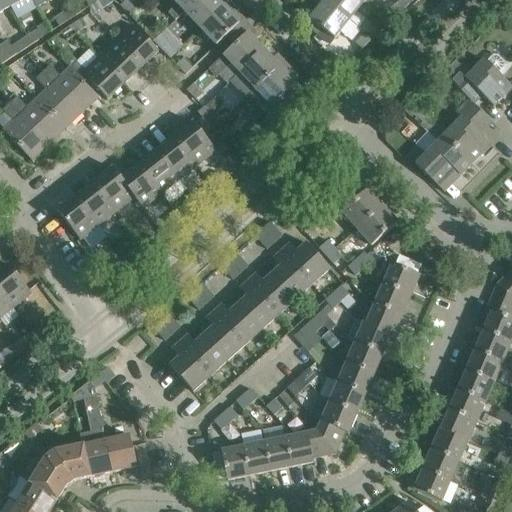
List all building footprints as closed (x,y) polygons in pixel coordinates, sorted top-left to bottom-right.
[(0,0),(0,12),(10,7),(5,0),(0,0)] [(102,8),(113,1),(112,0),(98,0),(98,1),(102,8)] [(129,15),(135,9),(125,0),(120,6),(129,15)] [(175,21),(184,12),(196,0),(172,0),(176,4),(167,13),(175,21)] [(196,0),(184,12),(200,28),(229,0),(196,0)] [(229,0),(200,28),(216,46),(224,38),(243,20),(236,12),(239,10),(230,0),(229,0)] [(372,11),(371,10),(363,3),(358,0),(325,0),(324,1),(348,21),(356,11),(366,19),(372,11)] [(358,0),(363,3),(371,10),(379,0),(358,0)] [(348,21),(324,1),(309,20),(312,22),(308,27),(317,34),(321,29),(334,39),(348,21)] [(69,19),(80,12),(76,5),(65,12),(69,19)] [(387,25),(397,15),(391,9),(381,18),(387,25)] [(69,19),(65,12),(54,19),(59,26),(69,19)] [(387,25),(381,18),(372,27),(378,33),(387,25)] [(70,26),(76,33),(86,27),(80,19),(70,26)] [(251,28),(243,20),(224,38),(233,46),(251,28)] [(132,25),(116,41),(141,68),(158,52),(144,37),(132,25)] [(144,31),(153,41),(160,35),(151,25),(144,31)] [(70,26),(60,32),(66,40),(76,33),(70,26)] [(259,36),(251,28),(233,46),(208,69),(215,77),(230,63),(239,73),(263,50),(254,41),(259,36)] [(169,58),(182,46),(166,29),(160,35),(153,41),(169,58)] [(31,44),(42,37),(38,30),(27,37),(31,44)] [(365,34),(355,43),(361,49),(371,40),(365,34)] [(31,44),(27,37),(11,47),(7,41),(0,45),(0,64),(6,61),(31,44)] [(99,57),(124,84),(141,68),(116,41),(99,57)] [(239,73),(230,81),(246,98),(255,90),(284,62),(277,55),(272,59),(263,50),(239,73)] [(124,84),(99,57),(82,74),(107,100),(124,84)] [(185,75),(192,69),(183,59),(176,65),(185,75)] [(448,79),(469,100),(473,104),(482,96),(493,107),(505,95),(503,93),(511,85),(484,59),(471,73),(462,65),(448,79)] [(254,122),(266,135),(301,101),(290,89),(295,84),(286,74),(291,69),(284,62),(255,90),(246,98),(249,95),(265,112),(254,122)] [(42,72),(81,113),(98,97),(85,82),(70,67),(60,77),(49,65),(42,72)] [(36,99),(65,129),(81,113),(42,72),(35,79),(46,90),(36,99)] [(192,84),(186,90),(195,100),(202,94),(192,84)] [(27,108),(16,97),(9,103),(48,145),(65,129),(36,99),(27,108)] [(473,128),(485,116),(473,104),(469,100),(457,113),(461,117),(448,131),(440,122),(434,128),(471,164),(483,152),(481,150),(488,143),(473,128)] [(31,161),(48,145),(9,103),(2,110),(13,122),(3,131),(31,161)] [(197,112),(211,130),(218,124),(204,107),(197,112)] [(174,137),(197,166),(215,151),(193,122),(174,137)] [(211,130),(219,140),(226,134),(218,124),(211,130)] [(409,159),(426,175),(442,191),(458,174),(460,176),(471,164),(434,128),(429,134),(437,142),(425,155),(419,149),(409,159)] [(156,151),(179,180),(197,166),(174,137),(156,151)] [(179,180),(156,151),(139,165),(161,194),(179,180)] [(161,194),(139,165),(121,179),(143,208),(161,194)] [(112,168),(94,182),(117,211),(134,198),(142,209),(143,208),(121,179),(112,168)] [(222,177),(213,186),(204,195),(210,201),(228,184),(222,177)] [(117,211),(94,182),(76,196),(99,225),(117,211)] [(367,189),(357,199),(341,212),(356,229),(382,206),(367,189)] [(99,225),(76,196),(57,211),(80,240),(99,225)] [(173,228),(191,210),(185,204),(167,221),(173,228)] [(397,223),(382,206),(356,229),(371,246),(397,223)] [(282,235),(270,222),(254,236),(266,249),(282,235)] [(151,236),(143,244),(133,253),(139,260),(157,242),(151,236)] [(326,256),(334,249),(327,241),(318,249),(326,256)] [(285,247),(282,250),(312,285),(329,269),(319,258),(306,243),(296,251),(290,244),(286,248),(285,247)] [(341,257),(334,249),(326,256),(333,264),(341,257)] [(295,300),(312,285),(282,250),(277,254),(278,255),(274,259),(280,266),(271,274),(295,300)] [(248,266),(236,253),(220,267),(232,280),(248,266)] [(363,269),(371,261),(363,253),(355,260),(363,269)] [(355,260),(347,267),(355,276),(363,269),(355,260)] [(382,285),(411,295),(419,276),(392,264),(382,285)] [(8,265),(0,271),(0,292),(12,308),(31,293),(8,265)] [(109,284),(119,277),(114,270),(104,278),(109,284)] [(263,282),(256,274),(252,278),(252,277),(247,281),(278,315),(295,300),(271,274),(263,282)] [(261,331),(278,315),(247,281),(243,285),(244,285),(240,289),(246,296),(237,304),(261,331)] [(202,283),(195,289),(186,297),(198,311),(214,297),(202,283)] [(373,305),(402,315),(411,295),(382,285),(373,305)] [(483,331),(510,343),(511,338),(511,319),(510,318),(511,312),(511,295),(497,285),(486,309),(491,311),(483,331)] [(341,286),(333,293),(340,302),(349,295),(341,286)] [(0,317),(12,308),(0,292),(0,317)] [(340,302),(333,293),(325,301),(332,309),(340,302)] [(244,346),(261,331),(237,304),(228,312),(222,305),(218,309),(217,308),(213,311),(244,346)] [(362,324),(394,335),(402,315),(373,305),(366,323),(363,322),(362,324)] [(212,327),(204,335),(227,361),(244,346),(213,311),(209,315),(210,316),(206,320),(212,327)] [(180,327),(168,314),(152,328),(164,341),(180,327)] [(316,317),(307,324),(315,333),(323,325),(316,317)] [(36,339),(46,331),(40,324),(30,332),(36,339)] [(315,333),(307,324),(299,331),(307,340),(315,333)] [(394,335),(362,324),(354,344),(382,354),(390,335),(393,336),(394,335)] [(510,343),(483,331),(474,351),(502,363),(510,343)] [(36,339),(30,332),(20,339),(26,346),(36,339)] [(184,338),(180,342),(210,376),(227,361),(204,335),(195,343),(188,335),(184,339),(184,338)] [(193,392),(208,379),(210,376),(180,342),(175,346),(176,347),(172,350),(178,357),(169,366),(193,392)] [(382,354),(354,344),(345,364),(374,374),(382,354)] [(0,365),(9,358),(4,351),(0,353),(0,365)] [(502,363),(474,351),(466,371),(493,383),(502,363)] [(374,374),(345,364),(337,384),(365,394),(374,374)] [(99,374),(105,383),(115,376),(108,367),(99,374)] [(317,377),(309,368),(301,376),(309,384),(317,377)] [(493,383),(466,371),(457,390),(485,403),(493,383)] [(90,384),(94,389),(104,381),(105,384),(105,383),(99,374),(89,382),(90,384)] [(301,376),(293,383),(300,391),(309,384),(301,376)] [(90,384),(70,399),(72,403),(84,400),(96,397),(94,389),(90,384)] [(365,394),(337,384),(328,404),(357,414),(365,394)] [(249,405),(257,398),(250,389),(242,397),(249,405)] [(485,403),(457,390),(449,410),(477,423),(485,403)] [(282,408),(274,400),(266,407),(273,416),(282,408)] [(357,414),(328,404),(319,423),(348,434),(357,414)] [(230,407),(222,415),(229,423),(237,416),(230,407)] [(468,442),(477,423),(449,410),(440,429),(439,429),(439,430),(468,442)] [(221,431),(229,423),(222,415),(213,422),(221,431)] [(30,428),(35,435),(42,430),(36,423),(30,428)] [(316,432),(306,434),(312,463),(313,463),(312,459),(335,454),(344,433),(348,434),(319,423),(316,432)] [(23,433),(24,435),(29,440),(35,435),(30,428),(23,433)] [(103,430),(79,435),(82,446),(89,477),(113,472),(106,441),(103,430)] [(468,442),(439,430),(431,450),(459,462),(467,443),(468,443),(468,442)] [(312,463),(306,434),(285,438),(291,467),(312,463)] [(129,435),(106,441),(113,472),(136,467),(129,435)] [(291,467),(285,438),(264,442),(270,472),(291,467)] [(264,442),(243,447),(249,476),(270,472),(264,442)] [(511,449),(503,445),(498,456),(509,460),(511,452),(511,449)] [(45,459),(30,483),(57,500),(64,488),(65,487),(69,484),(74,481),(89,477),(82,446),(54,453),(50,455),(45,459)] [(227,481),(249,476),(243,447),(221,451),(227,481)] [(459,462),(431,450),(422,469),(450,482),(459,462)] [(509,460),(498,456),(494,465),(505,470),(509,460)] [(441,502),(450,482),(422,469),(413,490),(432,498),(441,502)] [(30,483),(17,503),(31,511),(49,511),(57,500),(30,483)] [(485,485),(481,495),(492,500),(496,489),(485,485)] [(492,500),(481,495),(477,505),(488,509),(492,500)] [(415,511),(408,502),(394,511),(415,511)] [(31,511),(17,503),(11,511),(31,511)]
